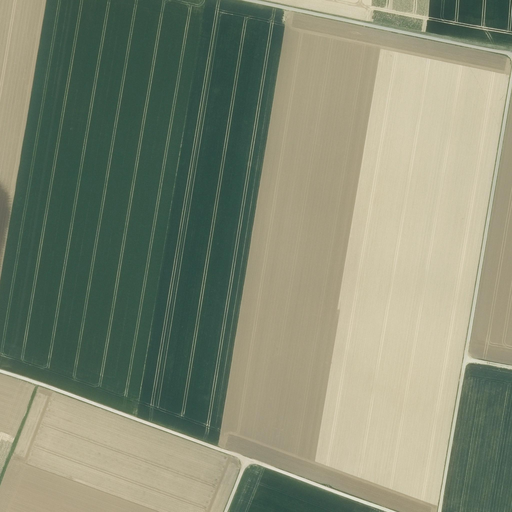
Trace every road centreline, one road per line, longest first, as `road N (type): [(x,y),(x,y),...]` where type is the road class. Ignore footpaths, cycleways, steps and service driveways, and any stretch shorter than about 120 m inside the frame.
road 1 (track): [(511,74),(440,511)]
road 2 (track): [(388,511),(0,372)]
road 3 (track): [(511,55),(228,0)]
